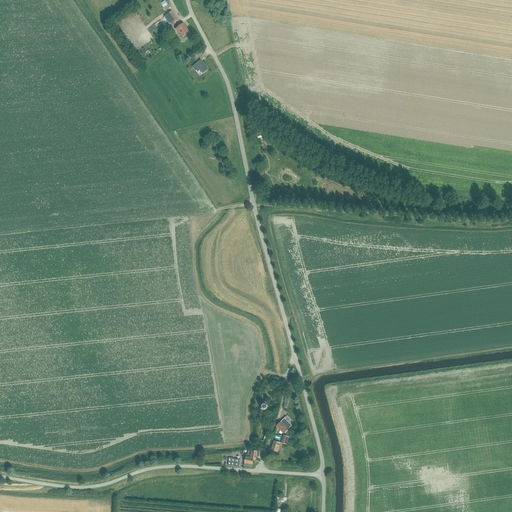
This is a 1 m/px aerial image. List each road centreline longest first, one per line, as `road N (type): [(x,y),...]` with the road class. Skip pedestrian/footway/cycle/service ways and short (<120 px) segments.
road 1 (unclassified): [(323,474),(230,90),(192,14)]
road 2 (unclassified): [(323,474),(185,465),(86,487),(0,475)]
